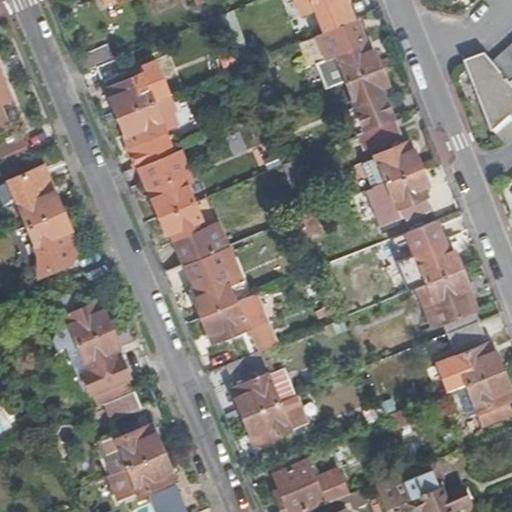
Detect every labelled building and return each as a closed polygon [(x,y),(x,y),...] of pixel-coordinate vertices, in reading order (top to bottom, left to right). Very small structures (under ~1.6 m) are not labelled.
[(302,0),(300,1),(307,20),(349,3),(347,0),(302,0)] [(224,19),(236,47),(245,43),(234,15),(224,19)] [(315,40),(343,29),(338,15),(310,27),(315,40)] [(511,43),(493,61),(489,56),(470,63),(497,132),(505,142),(511,136),(511,43)] [(338,59),(348,86),(383,72),(376,54),(370,56),(367,47),(338,59)] [(109,48),(79,61),(85,75),(100,69),(115,63),(109,48)] [(130,74),(125,59),(115,63),(100,69),(106,83),(130,74)] [(0,107),(12,103),(0,71),(0,107)] [(388,87),(383,72),(348,86),(364,125),(392,113),(386,101),(388,100),(384,89),(388,87)] [(114,101),(121,119),(156,105),(145,78),(115,90),(119,100),(114,101)] [(178,114),(172,98),(156,105),(166,133),(178,128),(173,115),(178,114)] [(175,156),(166,133),(156,105),(121,119),(140,170),(143,169),(175,156)] [(398,123),(367,135),(373,150),(404,137),(398,123)] [(377,159),(388,185),(422,171),(415,153),(409,155),(406,147),(377,159)] [(143,169),(163,218),(197,205),(190,188),(186,179),(194,176),(184,152),(183,153),(175,156),(143,169)] [(30,231),(66,215),(46,170),(0,190),(0,193),(13,223),(16,222),(21,234),(30,231)] [(428,187),(422,171),(388,185),(404,225),(432,214),(422,189),(428,187)] [(198,185),(194,176),(186,179),(190,188),(198,185)] [(177,234),(189,266),(191,265),(230,250),(230,249),(221,225),(207,231),(197,205),(163,218),(170,237),(177,234)] [(66,215),(30,231),(41,257),(70,244),(67,235),(74,233),(66,215)] [(438,224),(397,241),(410,277),(424,272),(429,287),(463,273),(464,273),(457,255),(451,258),(438,224)] [(197,301),(204,319),(238,305),(231,289),(227,279),(240,274),(230,250),(191,265),(203,299),(197,301)] [(463,273),(429,287),(445,327),(478,315),(479,314),(472,296),(468,286),(463,273)] [(240,274),(227,279),(231,289),(244,284),(240,274)] [(468,286),(472,296),(477,294),(473,284),(468,286)] [(445,327),(429,287),(419,291),(435,331),(445,327)] [(238,305),(204,319),(211,335),(212,334),(217,332),(221,341),(253,329),(263,354),(278,348),(261,296),(238,305)] [(75,349),(115,333),(107,315),(101,317),(97,308),(85,313),(81,302),(74,299),(59,305),(55,312),(63,330),(57,345),(61,355),(75,349)] [(478,315),(445,327),(449,337),(451,336),(479,325),(481,324),(478,315)] [(479,325),(451,336),(456,350),(484,339),(479,325)] [(215,343),(221,341),(217,332),(212,334),(215,343)] [(126,360),(122,361),(118,352),(122,350),(115,333),(75,349),(85,371),(91,368),(94,374),(87,376),(96,397),(135,380),(126,360)] [(459,360),(469,388),(504,374),(493,346),(459,360)] [(126,360),(122,350),(118,352),(122,361),(126,360)] [(272,375),(263,354),(228,368),(237,390),(240,389),(244,398),(238,401),(245,419),(279,406),(267,377),(272,375)] [(511,402),(511,393),(504,374),(469,388),(485,429),(511,418),(511,416),(508,405),(511,402)] [(240,389),(237,390),(234,391),(238,401),(244,398),(240,389)] [(137,395),(108,407),(115,424),(144,411),(137,395)] [(290,432),(279,406),(245,419),(252,436),(259,433),(263,443),(290,432)] [(114,478),(165,457),(153,428),(118,443),(116,437),(100,444),(114,478)] [(256,446),(263,443),(259,433),(252,436),(256,446)] [(165,457),(114,478),(124,501),(140,495),(142,499),(176,485),(165,457)] [(283,511),(299,511),(323,502),(307,464),(275,477),(282,493),(277,495),(283,511)] [(459,511),(470,508),(463,490),(441,498),(429,467),(379,487),(389,511),(459,511)] [(365,491),(350,497),(356,511),(371,506),(365,491)]
